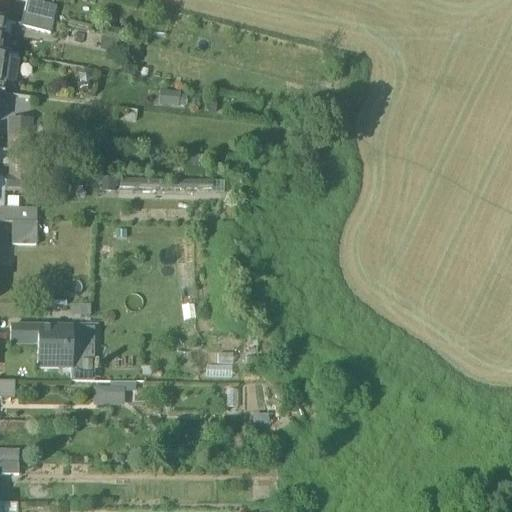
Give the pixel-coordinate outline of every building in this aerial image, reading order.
[(55,9),(26,2),(23,15),(52,22),(55,9)] [(0,81),(13,83),(16,80),(19,61),(16,57),(3,56),(3,53),(0,52),(0,81)] [(30,139),(8,137),(7,177),(30,177),(30,139)] [(7,177),(4,178),(4,192),(31,191),(30,177),(7,177)] [(19,210),(0,210),(0,222),(12,223),(19,223),(19,210)] [(19,223),(12,223),(12,246),(37,246),(37,223),(19,223)] [(74,318),(94,317),(94,304),(73,305),(74,318)] [(37,329),(9,329),(9,346),(37,346),(37,333),(37,329)] [(54,333),(37,333),(37,346),(37,370),(70,370),(72,370),(72,329),(54,329),(54,333)] [(93,329),(72,329),(72,370),(70,370),(70,375),(79,375),(79,383),(93,383),(93,355),(93,329)] [(14,383),(0,383),(0,399),(14,400),(14,383)] [(96,406),(127,406),(127,388),(96,388),(96,406)] [(17,465),(0,465),(0,476),(17,477),(17,465)]
